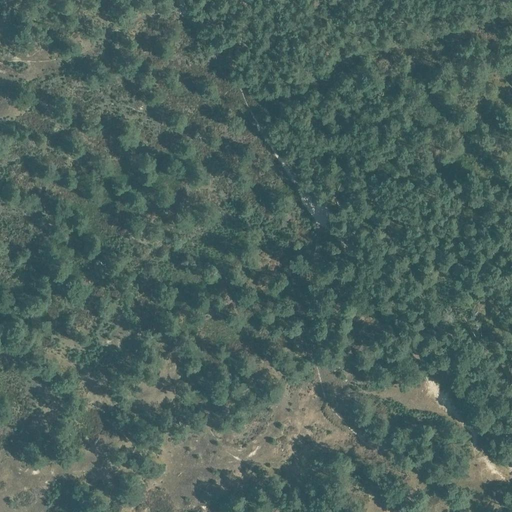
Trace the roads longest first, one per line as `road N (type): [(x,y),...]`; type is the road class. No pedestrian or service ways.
road 1 (track): [(347,257),(426,378),(511,485)]
road 2 (track): [(232,78),(347,257)]
